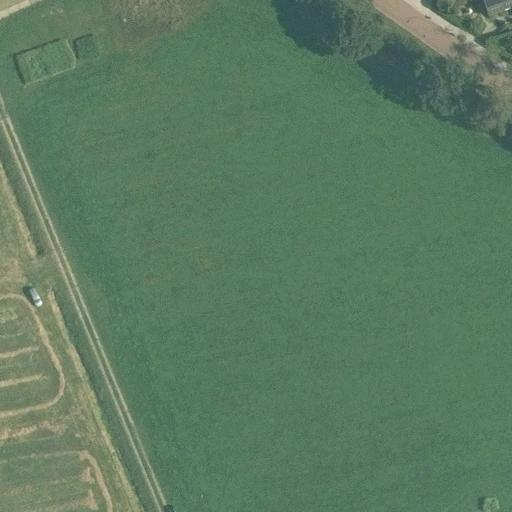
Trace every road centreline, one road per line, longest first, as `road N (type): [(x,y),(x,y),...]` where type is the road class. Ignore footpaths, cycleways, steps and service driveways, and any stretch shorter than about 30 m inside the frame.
road 1 (track): [(11,0),(0,4),(0,111),(158,511)]
road 2 (residential): [(377,0),(511,92)]
